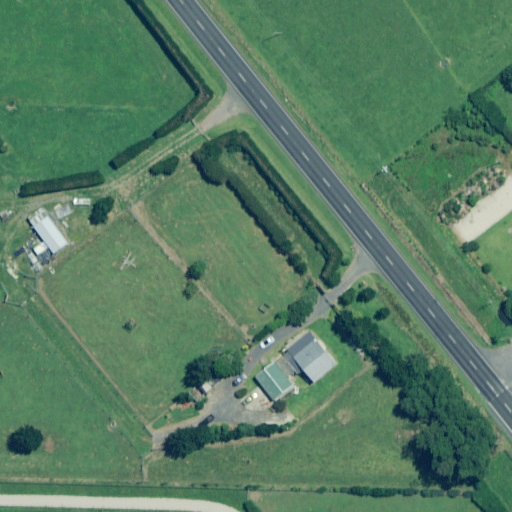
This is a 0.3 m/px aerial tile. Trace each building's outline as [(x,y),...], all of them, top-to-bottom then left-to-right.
[(29,224),(45,242),(34,251),(39,257),(49,248),(56,256),(72,243),(45,210),(29,224)] [(81,221),(74,212),(63,220),(70,229),(81,221)] [(511,233),(502,243),(511,253),(511,233)] [(322,367),(299,341),(281,357),(304,383),(322,367)] [(285,386),(264,363),(242,383),(263,406),(285,386)]
